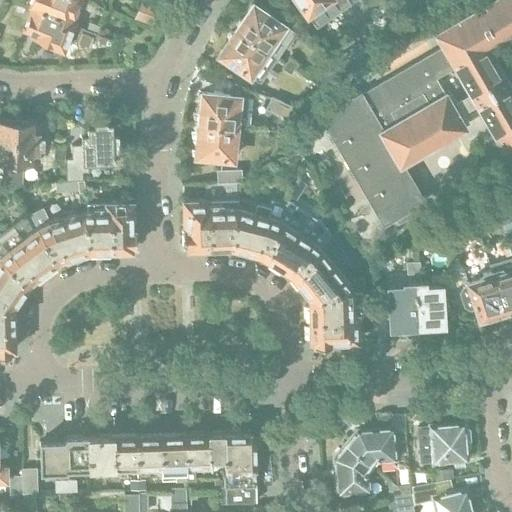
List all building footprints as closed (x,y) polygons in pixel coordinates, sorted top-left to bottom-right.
[(69,23),(77,0),(31,0),(28,7),(32,9),(32,8),(69,23)] [(337,9),(331,0),(293,0),(305,16),(316,25),(337,9)] [(438,49),(362,93),(361,92),(357,94),(342,103),(318,116),(319,118),(322,116),(326,123),(330,130),(341,150),(346,157),(357,177),(361,183),(373,204),(377,210),(384,223),(381,225),(382,227),(395,219),(398,225),(415,214),(412,209),(425,202),(403,163),(417,155),(417,156),(418,155),(424,151),(425,152),(425,151),(426,151),(425,150),(427,149),(427,150),(428,149),(429,149),(428,149),(435,145),(435,146),(435,145),(436,145),(436,144),(437,143),(438,144),(439,144),(439,143),(438,143),(445,139),(445,140),(446,139),(446,138),(448,137),(464,128),(462,125),(467,123),(461,113),(463,112),(473,107),(476,105),(510,164),(511,163),(511,88),(510,85),(511,84),(511,83),(511,82),(509,83),(505,77),(507,76),(507,75),(505,76),(502,72),(497,63),(495,64),(491,58),(487,50),(507,38),(511,35),(511,0),(498,0),(493,3),(491,1),(482,7),(483,9),(466,18),(465,17),(456,22),(457,24),(436,36),(440,44),(442,47),(438,49)] [(295,32),(276,17),(263,9),(261,11),(252,5),(243,19),(239,20),(236,24),(236,29),(235,30),(266,52),(277,59),(295,32)] [(110,43),(111,39),(69,23),(32,8),(32,9),(24,30),(39,36),(37,42),(63,52),(67,40),(67,39),(68,39),(69,39),(73,40),(74,41),(75,43),(76,48),(77,49),(90,47),(91,46),(91,43),(92,42),(96,44),(97,44),(97,46),(98,46),(107,45),(108,45),(109,44),(110,43)] [(97,33),(100,26),(90,23),(87,29),(97,33)] [(277,59),(266,52),(235,30),(234,32),(230,33),(227,37),(227,42),(218,55),(227,61),(225,64),(238,72),(240,69),(260,83),(277,59)] [(289,58),(285,64),(294,70),(298,64),(289,58)] [(294,70),(285,64),(282,69),(291,75),(294,70)] [(360,79),(355,70),(345,76),(350,86),(360,79)] [(245,129),(248,96),(250,91),(242,88),(243,87),(234,83),(229,94),(213,92),(213,95),(202,94),(200,109),(197,113),(196,117),(199,121),(199,125),(235,128),(245,129)] [(287,112),(295,108),(276,99),(271,98),(266,109),(289,120),(287,112)] [(12,192),(15,122),(0,121),(0,159),(4,160),(2,196),(12,192)] [(36,162),(37,150),(42,150),(42,139),(38,139),(39,123),(15,122),(12,192),(22,188),(23,161),(36,162)] [(66,181),(76,181),(82,180),(82,173),(88,172),(88,164),(92,164),(92,163),(113,163),(113,158),(114,158),(114,155),(118,155),(117,135),(112,135),(111,123),(110,123),(110,122),(93,122),(93,126),(87,127),(87,135),(81,135),(81,145),(71,146),(71,159),(65,159),(66,181)] [(232,160),(235,128),(199,125),(198,128),(195,131),(194,136),(197,140),(195,156),(207,157),(207,159),(215,160),(220,161),(221,159),(232,160)] [(64,166),(64,149),(54,150),(53,166),(64,166)] [(242,183),(241,169),(215,170),(216,183),(242,183)] [(86,193),(84,180),(82,180),(76,181),(79,194),(86,193)] [(229,247),(239,199),(238,199),(242,183),(216,183),(204,183),(205,200),(182,200),(183,229),(182,229),(182,244),(183,244),(186,247),(186,248),(229,247)] [(263,257),(285,205),(271,201),(269,207),(239,199),(229,247),(254,254),(258,256),(263,257)] [(287,200),(285,205),(263,257),(285,271),(285,272),(288,275),(291,278),(292,277),(320,246),(326,238),(317,231),(293,215),(298,207),(287,200)] [(115,250),(114,202),(102,202),(102,207),(90,207),(90,209),(80,209),(88,251),(115,250)] [(132,230),(132,202),(114,202),(115,250),(130,250),(130,249),(134,246),(134,230),(132,230)] [(88,251),(80,209),(49,220),(43,206),(29,213),(29,214),(55,263),(59,262),(63,259),(88,251)] [(55,263),(29,214),(24,216),(6,229),(0,233),(0,259),(27,285),(31,283),(34,279),(49,267),(55,263)] [(330,234),(326,238),(320,246),(292,277),(308,298),(351,289),(332,263),(345,253),(330,234)] [(511,257),(489,264),(490,269),(503,312),(511,308),(511,257)] [(466,279),(462,265),(459,266),(457,258),(450,260),(454,286),(463,283),(466,279)] [(27,285),(0,259),(0,304),(12,307),(27,285)] [(503,312),(490,269),(481,272),(482,276),(467,281),(468,285),(462,287),(459,293),(463,307),(469,310),(475,308),(478,319),(503,312)] [(364,286),(362,278),(353,280),(355,288),(364,286)] [(454,293),(452,280),(442,280),(443,294),(454,293)] [(416,327),(413,283),(406,283),(406,288),(388,289),(390,328),(416,327)] [(442,317),(439,287),(422,287),(422,283),(413,283),(416,327),(442,325),(442,317)] [(357,342),(356,314),(352,314),(351,289),(308,298),(309,341),(310,341),(313,343),(313,345),(329,344),(329,343),(357,342)] [(383,312),(383,302),(373,303),(374,313),(383,312)] [(13,349),(12,307),(0,304),(0,353),(9,353),(13,349)] [(463,442),(462,423),(417,427),(420,463),(465,459),(464,456),(465,451),(465,445),(463,442)] [(393,460),(391,428),(357,431),(345,445),(368,464),(375,457),(381,462),(393,460)] [(264,450),(253,450),(253,435),(249,432),(202,433),(203,464),(214,464),(213,476),(213,487),(214,487),(215,502),(219,503),(255,501),(254,475),(261,475),(260,460),(264,460),(264,450)] [(203,464),(202,433),(183,434),(184,478),(185,488),(196,488),(213,487),(213,476),(214,464),(203,464)] [(184,478),(183,434),(159,435),(160,475),(161,475),(161,476),(161,479),(184,478)] [(137,467),(136,435),(111,436),(113,468),(129,468),(136,467),(137,467)] [(160,475),(159,435),(136,435),(137,467),(136,467),(137,482),(146,481),(146,476),(161,476),(161,475),(160,475)] [(113,468),(111,436),(88,437),(90,469),(113,468)] [(90,469),(88,437),(67,438),(63,441),(66,471),(79,470),(90,469)] [(66,471),(63,441),(63,442),(58,442),(55,439),(48,439),(45,442),(39,442),(40,474),(66,473),(66,471)] [(367,476),(361,472),(368,464),(345,445),(334,458),(337,492),(345,492),(347,503),(367,501),(368,502),(378,501),(377,493),(367,495),(367,476)] [(37,493),(36,468),(21,469),(21,477),(22,493),(36,493),(37,493)] [(22,493),(21,477),(9,477),(10,502),(23,501),(22,493)] [(405,494),(395,486),(387,479),(385,479),(388,491),(386,498),(405,494)] [(54,481),(54,492),(75,492),(75,480),(54,481)] [(436,494),(433,481),(409,486),(411,493),(412,498),(436,494)] [(411,493),(409,486),(409,484),(395,486),(405,494),(411,493)] [(185,511),(185,488),(171,488),(171,499),(170,499),(170,511),(185,511)] [(191,511),(191,499),(196,499),(196,488),(185,488),(185,511),(191,511)] [(470,511),(470,510),(469,507),(464,489),(432,498),(436,511),(470,511)] [(122,501),(122,494),(122,491),(99,491),(99,501),(122,501)] [(36,511),(36,493),(22,493),(23,501),(23,511),(36,511)] [(138,511),(138,493),(123,494),(123,511),(138,511)] [(413,506),(412,498),(411,493),(405,494),(386,498),(389,510),(413,506)]
